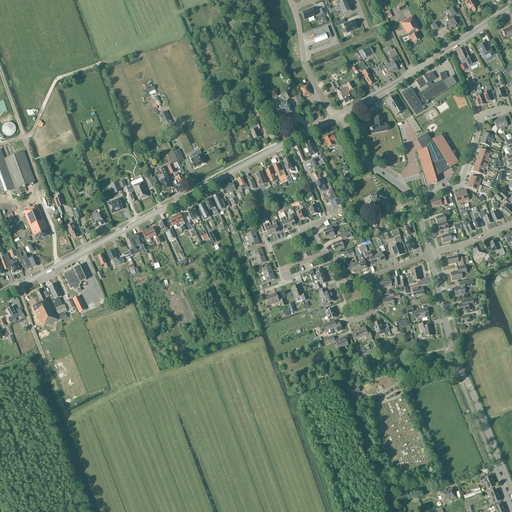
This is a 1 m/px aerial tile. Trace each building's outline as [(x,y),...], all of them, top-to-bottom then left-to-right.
[(473,13),(478,10),(475,6),(477,5),(474,0),(469,0),(465,3),(469,10),(471,9),(473,13)] [(340,10),(349,7),(347,2),(338,6),(340,10)] [(351,12),(349,7),(340,10),(342,15),(351,12)] [(451,30),(459,26),(454,18),(453,17),(457,14),(453,8),(447,11),(449,15),(447,16),(450,21),(446,23),(451,30)] [(306,11),(302,13),(305,20),(315,16),(312,9),(309,10),(306,11)] [(387,19),(393,17),(390,10),(385,12),(387,19)] [(420,31),(417,24),(413,16),(401,23),(407,35),(409,34),(410,35),(408,35),(409,37),(411,40),(412,39),(413,43),(414,42),(415,43),(416,42),(420,40),(417,33),(416,33),(420,31)] [(354,21),(344,25),(347,33),(352,31),(351,31),(357,28),(354,21)] [(434,32),(439,29),(436,23),(430,26),(434,32)] [(510,27),(502,31),(503,34),(504,36),(505,37),(508,35),(509,37),(511,35),(511,25),(510,27)] [(332,38),(330,32),(327,27),(315,32),(317,37),(313,38),(316,44),(327,39),(332,38)] [(482,57),(485,56),(486,59),(496,54),(492,46),(487,49),(485,43),(480,46),(481,49),(479,51),(482,57)] [(373,54),(370,47),(363,51),(366,58),(373,54)] [(468,57),(464,48),(457,52),(462,61),(465,60),(468,66),(476,62),(472,55),(468,57)] [(388,64),(393,73),(398,70),(394,64),(398,62),(396,56),(391,59),(393,62),(388,64)] [(385,69),(388,76),(393,73),(388,64),(384,67),(382,64),(378,66),(381,72),(385,69)] [(365,78),(367,83),(368,83),(369,86),(374,83),(372,80),(370,76),(370,75),(368,70),(363,73),(365,78)] [(410,88),(402,94),(403,96),(413,111),(416,115),(423,110),(421,108),(428,104),(427,103),(428,103),(427,102),(433,98),(434,99),(434,98),(440,94),(440,95),(441,94),(446,90),(456,84),(452,77),(447,80),(445,72),(442,73),(441,73),(441,74),(440,74),(442,80),(436,84),(436,83),(432,85),(431,82),(436,79),(432,72),(426,76),(426,77),(423,79),(422,78),(416,82),(420,88),(426,84),(428,88),(426,89),(426,90),(423,92),(423,91),(415,96),(411,90),(411,91),(410,88)] [(337,88),(339,87),(336,81),(334,83),(333,81),(330,82),(334,90),(337,89),(337,88)] [(350,91),(354,89),(351,82),(346,85),(347,87),(346,87),(339,91),(345,103),(353,100),(349,92),(350,91)] [(486,103),(492,101),(490,94),(493,93),(490,85),(486,87),(487,90),(486,90),(486,93),(483,94),(486,103)] [(304,96),(310,94),(307,86),(300,89),(301,92),(302,92),(304,96)] [(499,100),(505,97),(502,89),(496,91),(499,100)] [(284,120),(294,115),(287,102),(287,101),(291,98),(288,91),(283,94),(284,96),(281,97),(284,103),(277,107),(283,120),(284,120)] [(482,93),(475,95),(479,106),(485,104),(482,93)] [(387,100),(397,115),(403,111),(393,96),(387,100)] [(159,115),(166,130),(168,129),(174,127),(167,112),(159,115)] [(390,129),(389,129),(389,126),(387,125),(387,124),(386,124),(383,125),(382,118),(382,117),(380,116),(379,116),(376,117),(375,117),(374,119),(375,126),(375,127),(372,127),(370,128),(369,128),(371,135),(371,134),(373,134),(374,134),(388,131),(389,129),(390,129)] [(505,118),(499,120),(503,131),(505,130),(504,128),(508,126),(505,118)] [(502,132),(503,131),(499,120),(494,122),(497,130),(501,129),(502,132)] [(257,138),(259,137),(258,133),(258,132),(257,131),(257,129),(256,129),(255,126),(251,127),(253,131),(251,132),(254,139),(255,139),(257,139),(257,138)] [(424,182),(426,186),(436,183),(434,176),(449,167),(450,168),(458,163),(441,136),(433,141),(433,140),(432,140),(433,141),(431,142),(426,133),(417,139),(422,148),(423,147),(425,150),(418,152),(424,172),(422,173),(423,177),(422,177),(422,178),(423,177),(424,181),(423,182),(424,182)] [(494,142),(494,140),(491,139),(493,136),(484,133),(482,138),(494,142)] [(330,150),(338,146),(336,141),(333,136),(330,137),(330,136),(324,139),(329,148),(330,150)] [(482,138),(480,143),(489,146),(490,143),(493,144),(494,142),(482,138)] [(311,141),(306,144),(308,148),(307,148),(310,156),(311,156),(312,158),(318,156),(317,154),(318,153),(314,145),(313,145),(311,141)] [(504,150),(506,149),(508,151),(511,149),(511,143),(503,147),(504,150)] [(488,158),(489,155),(491,156),(492,153),(480,149),(478,154),(488,158)] [(203,157),(200,150),(195,153),(195,154),(194,155),(193,154),(191,155),(193,159),(191,160),(195,167),(200,165),(200,166),(204,164),(201,158),(203,157)] [(17,194),(25,192),(23,186),(35,182),(24,152),(5,159),(17,194)] [(169,156),(173,164),(176,163),(178,162),(174,153),(169,156)] [(488,158),(478,154),(477,160),(488,164),(489,161),(487,161),(488,158)] [(295,168),(290,157),(284,159),(288,171),(289,171),(290,173),(295,173),(298,172),(296,167),(295,168)] [(315,168),(319,166),(325,164),(323,160),(317,162),(316,159),(311,161),(315,168)] [(477,160),(475,166),(485,169),(486,166),(487,167),(488,164),(477,160)] [(351,172),(351,171),(353,170),(350,163),(348,164),(348,163),(344,165),(347,173),(351,172)] [(276,173),(278,178),(282,176),(280,171),(281,171),(278,165),(273,166),(276,173)] [(475,166),(473,171),(484,175),(485,172),(484,172),(485,169),(475,166)] [(165,179),(160,181),(161,184),(162,184),(164,190),(172,187),(169,181),(172,180),(169,174),(167,169),(166,167),(161,169),(165,179)] [(271,182),(275,180),(273,176),(273,175),(270,169),(266,171),(269,177),(271,182)] [(263,184),(263,185),(266,184),(265,179),(264,179),(261,172),(256,174),(259,181),(258,182),(259,186),(263,184)] [(320,172),(317,173),(317,172),(312,174),(316,182),(319,189),(321,193),(324,192),(329,189),(324,178),(323,178),(320,172)] [(185,182),(182,175),(180,177),(178,174),(175,175),(177,178),(176,178),(180,185),(185,182)] [(471,176),(469,182),(479,185),(481,179),(471,176)] [(242,190),(248,187),(246,184),(245,184),(242,177),(237,180),(242,190)] [(118,182),(110,185),(114,194),(121,191),(118,182)] [(139,201),(149,197),(146,189),(143,182),(132,186),(133,188),(136,196),(137,195),(139,201)] [(331,182),(328,184),(334,200),(338,198),(331,182)] [(469,182),(467,187),(477,191),(479,185),(469,182)] [(227,186),(232,198),(234,197),(232,192),(236,190),(233,183),(227,186)] [(228,196),(230,199),(232,198),(227,186),(221,188),(224,195),(228,194),(229,196),(228,196)] [(132,203),(137,201),(132,187),(127,189),(129,193),(130,192),(131,194),(129,195),(132,203)] [(460,192),(463,202),(469,200),(466,190),(460,192)] [(454,194),(457,204),(463,202),(460,192),(454,194)] [(495,197),(500,202),(503,198),(505,200),(508,197),(502,192),(499,195),(498,194),(495,197)] [(57,208),(65,205),(61,195),(60,196),(59,193),(53,196),(57,208)] [(382,202),(387,200),(386,196),(383,197),(382,195),(380,196),(378,193),(371,196),(372,198),(370,199),(371,203),(374,202),(375,205),(382,202)] [(214,197),(213,197),(216,205),(219,211),(224,209),(224,208),(227,207),(223,199),(220,200),(218,195),(214,197)] [(443,199),(442,199),(441,199),(440,199),(440,198),(430,201),(433,208),(442,205),(445,207),(446,205),(449,204),(447,197),(443,198),(443,199)] [(215,215),(218,213),(215,208),(211,199),(204,202),(208,211),(212,209),(215,215)] [(120,201),(109,204),(113,214),(123,210),(120,201)] [(300,220),(306,218),(304,211),(307,210),(304,203),(301,204),(303,210),(297,212),(300,220)] [(204,204),(197,208),(204,220),(210,217),(207,211),(204,204)] [(503,206),(505,208),(503,211),(509,217),(511,214),(511,210),(505,204),(503,206)] [(312,216),(318,213),(315,205),(309,208),(312,216)] [(38,206),(24,212),(26,216),(34,235),(37,241),(51,235),(40,210),(38,206)] [(193,207),(187,210),(191,217),(192,220),(199,217),(197,214),(193,207)] [(444,216),(450,214),(449,211),(442,213),(442,216),(436,218),(437,224),(446,222),(444,216)] [(484,211),(478,213),(481,219),(484,218),(487,225),(493,223),(489,215),(486,216),(484,211)] [(100,213),(96,215),(95,212),(91,214),(93,220),(92,221),(96,228),(106,223),(100,213)] [(481,219),(478,213),(478,212),(473,214),(475,221),(472,222),(475,230),(481,228),(478,220),(481,219)] [(494,222),(500,220),(496,212),(490,214),(494,222)] [(173,227),(183,221),(180,214),(169,220),(173,227)] [(287,220),(290,228),(296,226),(293,218),(292,215),(289,216),(290,219),(287,220)] [(281,222),(284,230),(290,228),(287,220),(284,221),(283,218),(280,219),(282,222),(281,222)] [(166,228),(168,228),(165,220),(158,223),(162,230),(163,233),(167,231),(166,228)] [(467,224),(466,220),(464,221),(463,220),(460,221),(463,227),(465,226),(468,233),(474,231),(471,222),(467,224)] [(271,226),(274,234),(280,232),(277,224),(275,221),(273,222),(274,225),(271,226)] [(192,228),(189,222),(185,225),(181,227),(184,232),(188,230),(189,230),(192,228)] [(440,231),(448,229),(446,222),(438,225),(440,231)] [(71,233),(74,239),(78,237),(76,231),(77,230),(74,223),(66,227),(69,234),(71,233)] [(265,229),(268,236),(274,234),(271,226),(268,228),(267,224),(264,225),(265,229)] [(327,230),(323,231),(326,237),(329,236),(329,237),(331,237),(335,236),(333,230),(335,229),(333,224),(326,227),(327,230)] [(152,242),(150,238),(156,236),(153,228),(149,230),(149,231),(142,233),(147,245),(148,244),(150,245),(151,243),(152,242)] [(395,257),(403,254),(399,244),(402,242),(398,229),(391,232),(393,236),(392,237),(391,237),(392,239),(394,238),(395,241),(392,242),(393,246),(391,247),(395,257)] [(455,236),(454,234),(453,231),(453,230),(447,232),(448,235),(441,237),(443,243),(452,240),(456,239),(455,236)] [(244,238),(247,236),(248,241),(257,238),(255,231),(246,234),(243,236),(244,238)] [(213,232),(208,234),(210,238),(213,244),(218,242),(215,238),(213,232)] [(137,234),(133,236),(137,247),(139,253),(140,254),(143,252),(147,250),(145,244),(142,245),(137,234)] [(137,247),(133,236),(128,238),(131,246),(133,249),(135,255),(139,253),(137,247)] [(157,245),(163,242),(161,237),(154,239),(157,245)] [(409,252),(415,250),(412,240),(411,240),(410,237),(407,238),(408,242),(405,243),(409,252)] [(250,245),(247,247),(248,249),(251,247),(260,244),(257,238),(248,241),(250,245)] [(496,240),(489,243),(493,253),(497,251),(499,256),(501,255),(505,254),(501,246),(498,247),(496,240)] [(344,248),(341,241),(332,244),(335,251),(339,250),(340,251),(344,250),(344,248)] [(478,260),(483,258),(484,251),(479,247),(473,250),(472,256),(478,260)] [(382,253),(380,248),(378,250),(379,254),(375,255),(379,264),(385,261),(382,253)] [(250,255),(253,254),(255,259),(264,255),(262,249),(253,252),(250,253),(250,255)] [(114,250),(107,253),(110,258),(110,259),(111,261),(111,260),(112,260),(113,260),(113,262),(114,264),(118,262),(119,265),(120,265),(121,265),(123,264),(125,263),(122,258),(117,260),(116,258),(117,258),(114,250)] [(375,255),(372,257),(370,252),(367,253),(369,258),(372,266),(379,264),(375,255)] [(153,270),(156,269),(151,253),(147,254),(153,270)] [(7,254),(4,256),(5,260),(8,268),(11,267),(14,273),(15,273),(16,273),(17,273),(18,272),(20,271),(18,267),(19,266),(16,260),(13,261),(13,260),(10,261),(7,254)] [(28,254),(26,255),(32,268),(33,268),(38,266),(38,265),(33,256),(30,257),(28,254)] [(22,257),(18,258),(20,263),(23,262),(27,271),(26,271),(32,269),(31,268),(32,268),(26,255),(22,257)] [(106,269),(109,268),(107,263),(106,263),(103,255),(98,257),(101,266),(104,264),(106,269)] [(255,259),(257,263),(254,264),(254,266),(258,265),(267,262),(264,255),(255,259)] [(363,260),(362,256),(359,257),(361,261),(357,262),(360,271),(367,268),(363,260)] [(466,265),(464,257),(460,258),(460,259),(458,259),(457,256),(447,258),(449,265),(461,262),(461,266),(466,265)] [(4,257),(0,258),(1,262),(5,270),(8,269),(8,268),(5,260),(4,257)] [(352,262),(350,263),(347,264),(350,271),(352,270),(354,273),(360,271),(357,262),(353,264),(352,262)] [(136,274),(133,267),(132,265),(127,267),(130,276),(136,274)] [(86,280),(80,266),(79,266),(80,266),(74,269),(64,274),(71,289),(73,288),(74,291),(77,289),(79,292),(82,291),(79,285),(81,284),(81,283),(86,280)] [(259,273),(262,271),(264,276),(273,273),(270,266),(261,269),(258,271),(259,273)] [(451,273),(452,281),(462,279),(461,275),(467,273),(465,266),(457,268),(458,272),(451,273)] [(409,279),(410,283),(411,283),(416,283),(415,281),(421,280),(418,269),(411,271),(412,278),(410,278),(409,279)] [(315,276),(317,280),(325,276),(323,270),(316,273),(315,270),(309,272),(311,277),(315,276)] [(264,276),(265,280),(262,282),(263,283),(266,282),(275,279),(273,273),(264,276)] [(189,283),(193,281),(187,274),(184,276),(189,283)] [(325,276),(317,280),(314,281),(314,280),(312,281),(313,281),(312,283),(315,284),(315,285),(314,285),(316,290),(322,288),(321,285),(328,282),(325,276)] [(390,279),(379,281),(380,289),(392,287),(391,285),(395,284),(396,286),(399,285),(398,277),(390,279)] [(455,296),(465,294),(464,288),(467,288),(467,287),(474,285),(473,281),(460,283),(460,287),(454,289),(455,296)] [(59,298),(62,297),(56,284),(49,287),(51,293),(48,294),(55,308),(58,307),(58,308),(56,309),(58,314),(67,310),(64,305),(63,306),(59,298)] [(302,295),(300,290),(299,285),(291,288),(295,298),(301,296),(303,302),(308,299),(306,294),(302,295)] [(412,289),(414,298),(424,295),(423,288),(416,290),(416,289),(412,289)] [(43,328),(59,320),(48,298),(46,299),(41,289),(36,291),(41,302),(37,304),(32,306),(43,328)] [(321,304),(323,309),(331,306),(330,306),(329,303),(334,301),(332,295),(332,294),(331,291),(326,293),(325,290),(319,292),(322,298),(324,297),(326,302),(321,304)] [(269,305),(279,301),(276,294),(266,298),(269,305)] [(394,300),(400,299),(399,294),(393,295),(394,298),(393,299),(393,298),(382,300),(384,308),(394,306),(393,300),(394,300)] [(86,310),(79,297),(73,300),(79,313),(86,310)] [(465,304),(457,305),(459,312),(469,310),(469,306),(474,305),(476,305),(475,298),(472,299),(464,300),(465,304)] [(69,309),(75,306),(72,300),(66,302),(69,309)] [(15,312),(12,307),(7,310),(11,317),(13,320),(20,316),(22,319),(25,318),(20,308),(16,310),(17,311),(15,312)] [(337,317),(333,308),(326,311),(325,308),(319,311),(321,316),(326,314),(329,320),(337,317)] [(417,319),(429,317),(427,309),(416,311),(416,313),(412,314),(413,319),(417,319)] [(474,321),(473,317),(473,315),(469,316),(460,318),(462,324),(465,323),(465,325),(467,326),(469,325),(469,324),(469,322),(474,321)] [(383,330),(380,321),(373,324),(376,333),(379,332),(380,335),(388,332),(389,336),(392,335),(390,328),(386,329),(383,330)] [(331,322),(324,325),(326,330),(328,335),(332,334),(342,331),(339,323),(332,325),(331,322)] [(425,337),(433,335),(430,325),(426,326),(426,323),(420,325),(421,329),(424,329),(424,333),(421,333),(420,335),(421,338),(422,339),(425,338),(425,337)] [(367,333),(364,327),(354,331),(357,339),(365,335),(367,340),(372,338),(370,332),(367,333)] [(344,337),(336,341),(339,348),(338,349),(340,353),(347,350),(346,346),(347,345),(344,337)] [(483,479),(485,485),(493,481),(491,476),(483,479)] [(496,487),(493,481),(485,485),(487,490),(496,487)] [(451,500),(456,498),(452,488),(448,490),(448,489),(439,492),(443,503),(452,501),(451,500)] [(488,493),(490,499),(498,495),(499,495),(497,490),(488,493)] [(499,495),(498,495),(490,499),(493,504),(501,501),(499,495)]
